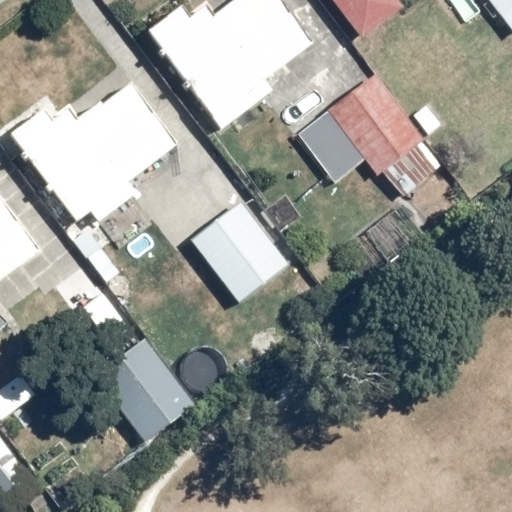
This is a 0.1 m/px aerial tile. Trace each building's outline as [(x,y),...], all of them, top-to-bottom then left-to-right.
[(313,44),(277,0),(228,0),(199,23),(184,4),(144,35),(220,132),(269,93),(262,84),(313,44)] [(328,0),(359,41),(398,12),(389,0),(328,0)] [(511,0),(485,0),(511,34),(511,0)] [(333,184),(355,167),(371,187),(385,177),(400,197),(442,165),(374,75),(296,135),(333,184)] [(63,236),(83,261),(114,237),(101,221),(130,198),(122,187),(176,146),(128,83),(80,121),(67,104),(53,115),(39,97),(0,127),(0,128),(75,226),(63,236)] [(428,227),(406,199),(362,234),(384,262),(428,227)] [(0,282),(39,252),(0,202),(0,282)] [(287,265),(238,203),(189,241),(238,304),(287,265)] [(79,266),(49,290),(98,353),(128,329),(79,266)] [(191,406),(139,341),(90,380),(143,445),(191,406)] [(38,489),(2,438),(0,439),(0,502),(6,511),(38,489)]
